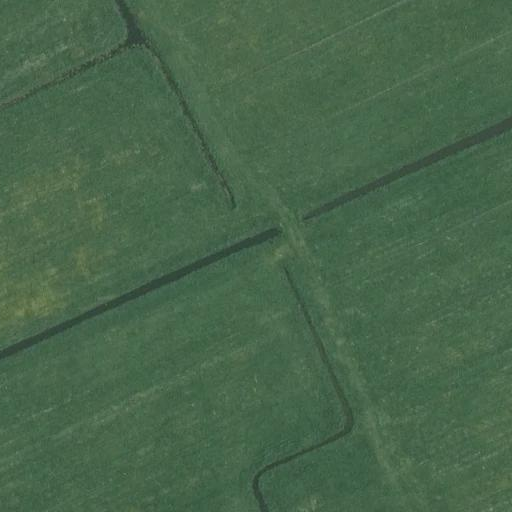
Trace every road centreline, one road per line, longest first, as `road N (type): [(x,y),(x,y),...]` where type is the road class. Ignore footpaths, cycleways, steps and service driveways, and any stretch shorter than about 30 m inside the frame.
road 1 (track): [(412,511),(299,247),(112,340)]
road 2 (track): [(299,247),(151,0)]
